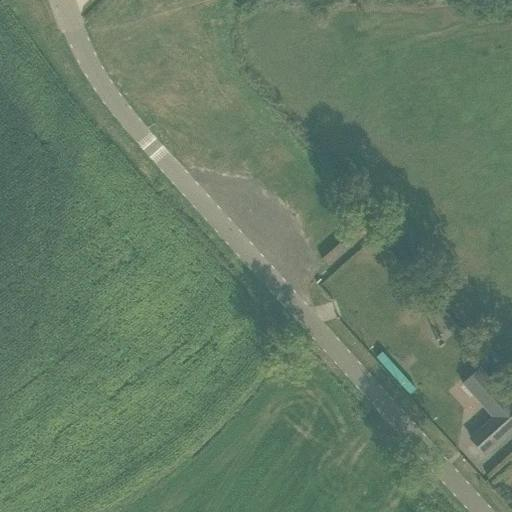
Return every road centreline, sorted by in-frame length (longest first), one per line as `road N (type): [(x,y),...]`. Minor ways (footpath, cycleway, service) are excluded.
road 1 (unclassified): [(496,511),(133,115),(79,36)]
road 2 (track): [(79,36),(218,0)]
